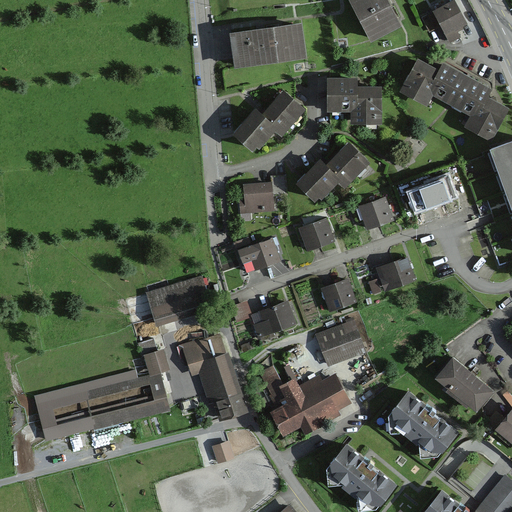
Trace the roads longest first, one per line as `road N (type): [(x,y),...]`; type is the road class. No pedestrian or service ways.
road 1 (residential): [(243,294),(442,227),(466,274),(485,287),(511,284)]
road 2 (residential): [(216,243),(199,0)]
road 3 (track): [(0,484),(225,427)]
road 4 (residential): [(313,511),(252,423),(225,427)]
